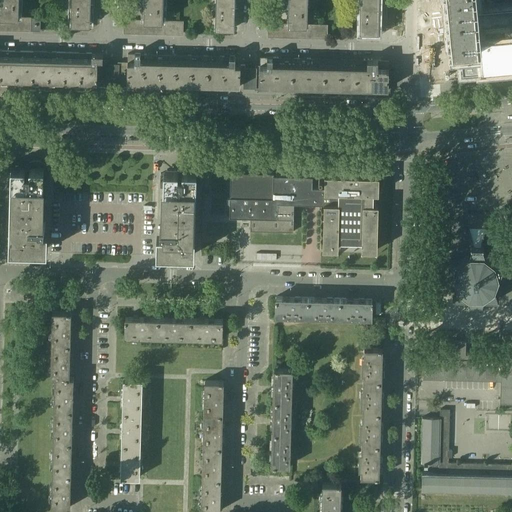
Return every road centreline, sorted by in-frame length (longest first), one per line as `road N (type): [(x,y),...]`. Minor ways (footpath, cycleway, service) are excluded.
road 1 (secondary): [(408,110),(0,100)]
road 2 (secondary): [(0,130),(408,136)]
road 3 (residential): [(141,502),(86,501),(94,273)]
road 4 (residential): [(288,503),(234,502),(240,277)]
road 5 (residential): [(398,511),(404,282)]
road 6 (residential): [(240,277),(404,282)]
road 7 (residential): [(409,49),(250,43)]
road 8 (residential): [(404,282),(408,136)]
road 9 (residential): [(94,273),(240,277)]
road 10 (residential): [(250,43),(105,40)]
